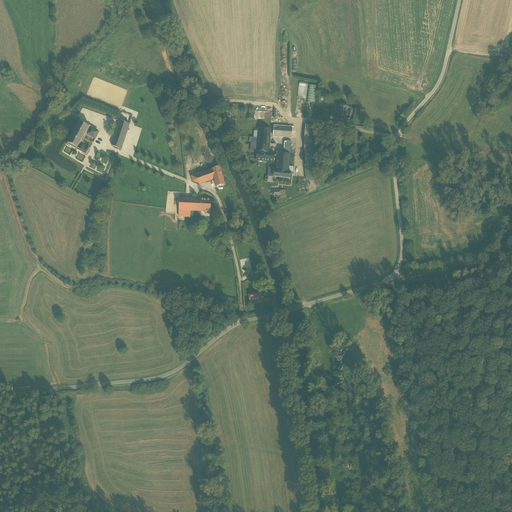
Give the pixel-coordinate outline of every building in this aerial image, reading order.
[(297,98),(306,98),(307,84),(298,84),(297,98)] [(308,85),(307,103),(315,103),(316,86),(308,85)] [(347,108),(339,106),(337,116),(345,117),(347,110),(347,108)] [(67,146),(76,150),(85,134),(86,135),(90,127),(85,125),(80,122),(67,146)] [(129,125),(120,122),(112,147),(121,151),(129,125)] [(315,126),(305,125),(304,143),(312,143),(314,143),(315,126)] [(269,126),(269,130),(269,136),(274,137),(291,138),(292,128),(269,126)] [(257,152),(268,153),(268,149),(269,136),(269,130),(250,129),(249,143),(251,143),(251,152),(257,152)] [(312,143),(304,143),(305,177),(313,177),(312,143)] [(79,152),(86,156),(90,149),(89,148),(88,149),(83,146),(79,152)] [(268,153),(257,152),(256,161),(274,162),(275,154),(268,153)] [(278,154),(276,169),(276,171),(288,173),(289,164),(290,155),(285,155),(278,154)] [(212,170),(214,180),(216,187),(224,185),(222,177),(219,168),(212,170)] [(273,171),(276,171),(276,169),(268,168),(268,177),(273,178),(273,171)] [(214,180),(212,170),(201,174),(205,183),(214,180)] [(276,171),(273,171),(273,178),(290,180),(291,173),(288,173),(276,171)] [(205,183),(201,174),(191,177),(193,181),(200,185),(205,183)] [(197,212),(197,200),(179,199),(179,211),(197,212)] [(197,200),(197,212),(210,212),(210,200),(197,200)] [(253,302),(262,300),(260,292),(248,295),(250,303),(253,302)]
